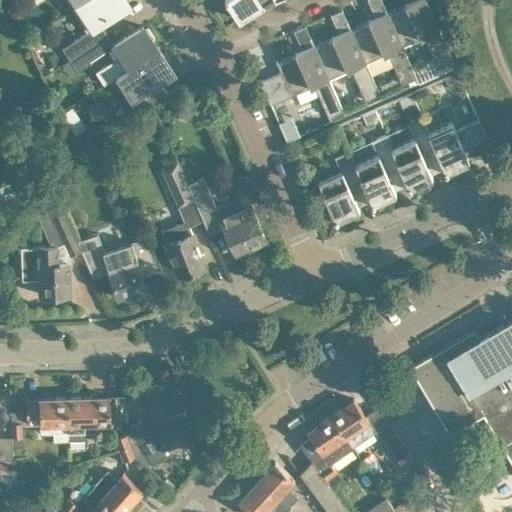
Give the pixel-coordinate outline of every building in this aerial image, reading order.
[(85,30),(61,46),(69,58),(92,43),(106,34),(99,24),(129,5),(125,0),(83,0),(84,0),(76,5),(71,8),(85,30)] [(226,0),(239,18),(266,0),(226,0)] [(401,45),(402,45),(424,35),(437,63),(440,71),(454,65),(452,60),(425,0),(410,0),(405,3),(406,6),(388,14),(401,45)] [(365,61),(371,74),(393,64),(401,83),(405,81),(408,86),(418,81),(402,45),(401,45),(388,14),(383,3),(382,4),(385,11),(368,19),(370,22),(352,30),(351,31),(365,61)] [(365,99),(379,93),(371,74),(365,61),(351,31),(352,30),(347,19),(346,20),(349,27),(331,35),(333,39),(315,47),(314,47),(328,78),(329,78),(351,68),(365,99)] [(95,70),(104,83),(128,67),(157,48),(142,25),(112,44),(119,53),(95,70)] [(329,119),(344,112),(329,78),(328,78),(314,47),(315,47),(310,36),(309,36),(312,44),(301,48),(295,51),(296,55),(278,63),(277,59),(276,60),(280,71),(291,94),(314,84),(329,119)] [(77,70),(90,61),(89,59),(101,51),(94,42),(92,43),(69,58),(77,70)] [(172,72),(157,48),(128,67),(143,91),(172,72)] [(461,81),(457,70),(443,76),(447,86),(461,81)] [(280,71),(259,80),(264,89),(265,93),(270,103),(291,94),(280,71)] [(411,91),(398,97),(402,106),(415,100),(411,91)] [(135,92),(111,103),(117,116),(141,104),(135,92)] [(71,107),(60,114),(73,133),(84,126),(71,107)] [(374,107),(361,113),(365,122),(378,116),(374,107)] [(421,151),(434,145),(428,131),(429,131),(422,117),(407,123),(413,137),(392,147),(391,147),(398,161),(397,161),(408,186),(432,176),(421,151)] [(428,131),(434,145),(445,170),(468,160),(463,146),(485,136),(486,140),(488,139),(478,119),(455,129),(451,121),(429,131),(428,131)] [(293,124),(282,129),(287,140),(298,135),(293,124)] [(371,140),(377,154),(355,163),(361,177),(360,178),(371,203),(395,192),(384,167),(397,161),(398,161),(391,147),(392,147),(386,133),(371,140)] [(20,146),(26,158),(37,153),(36,151),(47,146),(42,137),(20,146)] [(61,140),(47,147),(47,146),(36,151),(37,153),(41,162),(53,157),(65,151),(61,140)] [(334,156),(340,170),(318,180),(315,174),(304,179),(309,190),(320,185),(335,219),(359,208),(348,183),(360,178),(361,177),(355,163),(350,150),(334,156)] [(180,205),(194,200),(187,183),(187,182),(178,159),(171,162),(169,157),(162,160),(164,166),(161,168),(177,206),(180,205)] [(228,200),(216,205),(203,176),(187,182),(187,183),(194,200),(209,232),(223,226),(235,252),(266,238),(250,202),(232,210),(228,200)] [(70,292),(69,272),(69,260),(69,254),(81,249),(76,239),(60,203),(46,209),(61,242),(58,244),(58,242),(36,243),(36,244),(21,245),(22,278),(39,277),(40,293),(70,292)] [(205,265),(197,246),(187,220),(161,230),(171,256),(161,260),(168,278),(178,274),(179,275),(205,265)] [(97,232),(76,239),(81,249),(93,275),(108,270),(117,296),(146,286),(143,274),(158,269),(143,235),(103,250),(97,232)] [(23,279),(25,297),(40,296),(39,278),(23,279)] [(511,317),(479,337),(474,328),(409,366),(449,434),(483,414),(511,462),(511,317)] [(127,425),(132,431),(126,433),(130,445),(134,456),(134,455),(145,449),(151,461),(167,454),(166,449),(168,449),(167,446),(196,434),(186,410),(185,408),(183,409),(169,378),(141,390),(151,412),(127,425)] [(399,405),(411,398),(404,387),(392,394),(399,405)] [(96,396),(96,395),(67,396),(67,430),(67,439),(84,439),(84,430),(94,429),(94,422),(97,422),(97,421),(109,420),(109,396),(96,396)] [(26,398),(26,422),(40,422),(40,432),(54,432),(54,440),(67,439),(67,430),(67,396),(39,397),(39,398),(26,398)] [(379,433),(402,466),(413,458),(377,405),(365,414),(353,397),(329,414),(351,446),(374,431),(377,434),(379,433)] [(10,434),(11,435),(22,435),(21,411),(9,411),(10,434)] [(329,462),(351,446),(329,414),(306,429),(321,450),(328,460),(329,462)] [(114,438),(118,449),(130,445),(126,433),(114,438)] [(0,475),(12,475),(11,435),(10,434),(0,434),(0,475)] [(134,456),(130,445),(118,449),(123,461),(134,456)] [(350,511),(325,478),(318,468),(311,459),(299,472),(328,511),(350,511)] [(275,460),(256,481),(286,508),(298,495),(287,485),(294,478),(275,460)] [(318,468),(325,478),(336,470),(329,462),(328,460),(318,468)] [(117,478),(107,469),(93,485),(123,511),(142,490),(122,472),(117,478)] [(267,511),(282,511),(286,508),(256,481),(238,500),(250,511),(263,511),(265,510),(267,511)] [(93,485),(83,497),(93,505),(87,511),(122,511),(123,511),(93,485)] [(60,505),(60,506),(67,511),(70,511),(76,506),(75,505),(67,497),(60,505)]
